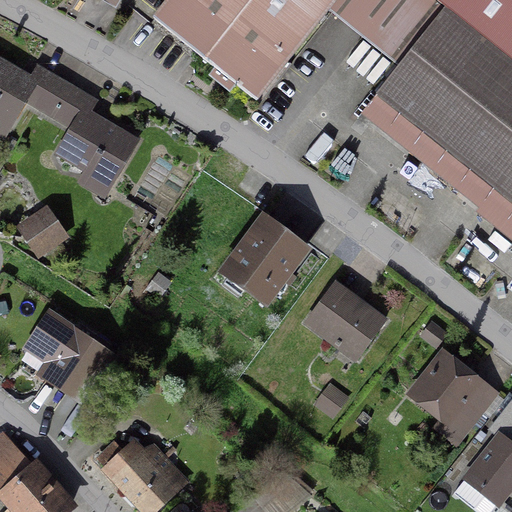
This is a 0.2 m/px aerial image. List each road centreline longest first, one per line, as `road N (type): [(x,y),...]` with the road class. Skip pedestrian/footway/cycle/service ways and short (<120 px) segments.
road 1 (residential): [(511,350),(242,153),(0,4)]
road 2 (residential): [(0,403),(107,511)]
